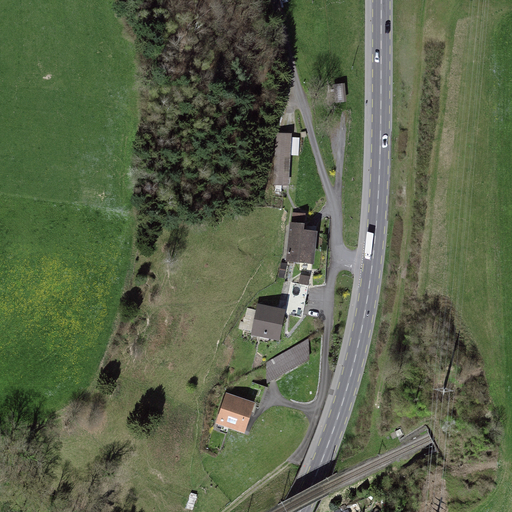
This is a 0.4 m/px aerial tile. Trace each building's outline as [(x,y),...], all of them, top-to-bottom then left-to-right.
[(285,134),(273,133),(270,186),(283,187),(285,155),(295,155),(296,139),(285,138),(285,134)] [(304,216),(294,215),(289,261),(311,264),(314,234),(301,232),(304,216)] [(282,312),(259,308),(254,333),(277,338),(282,312)] [(307,339),(265,362),(264,382),(305,359),(307,339)] [(267,388),(257,384),(252,396),(263,400),(267,388)] [(252,406),(227,397),(219,423),(243,431),(252,406)]
